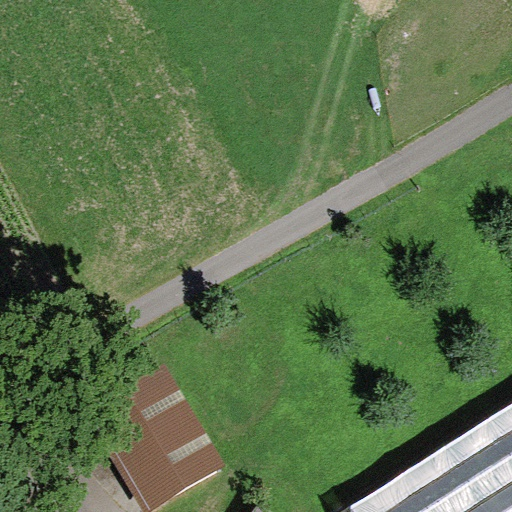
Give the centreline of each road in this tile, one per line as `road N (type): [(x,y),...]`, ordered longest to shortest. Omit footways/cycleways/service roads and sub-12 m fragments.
road 1 (track): [(0,398),(511,96)]
road 2 (track): [(29,376),(124,511)]
